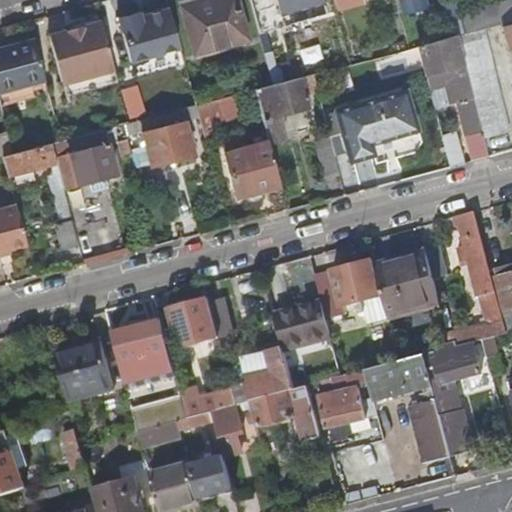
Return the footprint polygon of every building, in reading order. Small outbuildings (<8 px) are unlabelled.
[(198,58),(251,44),(239,0),(208,0),(186,6),(186,4),(184,4),(198,58)] [(251,0),(258,21),(325,4),(324,0),(251,0)] [(335,0),(338,10),(365,3),(363,0),(335,0)] [(467,35),(485,30),(511,22),(511,1),(462,14),(463,19),(467,35)] [(176,51),(183,50),(172,11),(142,19),(141,14),(121,19),(132,63),(176,51)] [(441,25),(445,41),(460,37),(467,35),(463,19),(441,25)] [(104,23),(93,26),(107,74),(116,72),(104,23)] [(107,74),(93,26),(84,28),(86,34),(72,37),(70,32),(51,38),(64,86),(69,85),(107,74)] [(483,132),(485,139),(510,132),(485,30),(467,35),(460,37),(483,132)] [(421,47),(430,85),(449,80),(455,103),(458,102),(467,136),(483,132),(460,37),(445,41),(421,47)] [(0,51),(0,94),(33,85),(48,81),(37,42),(0,51)] [(176,51),(132,63),(136,77),(180,65),(176,51)] [(116,72),(107,74),(110,87),(120,84),(116,72)] [(107,74),(69,85),(72,97),(110,87),(107,74)] [(257,91),(270,143),(271,144),(288,139),(283,117),(311,109),(306,91),(318,87),(315,75),(275,86),(257,91)] [(449,80),(430,85),(436,108),(455,103),(449,80)] [(37,98),(33,85),(0,94),(3,107),(37,98)] [(338,112),(351,162),(375,156),(377,164),(418,154),(423,144),(409,92),(338,112)] [(199,107),(207,138),(215,136),(212,124),(241,117),(235,97),(199,107)] [(127,126),(130,137),(144,133),(153,167),(196,156),(185,110),(177,112),(131,125),(127,126)] [(76,139),(64,142),(54,145),(61,170),(62,174),(66,190),(118,177),(111,145),(105,147),(101,133),(86,137),(89,151),(80,154),(76,139)] [(0,159),(6,158),(16,155),(11,135),(0,137),(0,159)] [(328,179),(340,176),(331,139),(318,143),(328,179)] [(238,198),(282,187),(271,144),(270,143),(227,154),(238,198)] [(457,144),(446,147),(451,168),(462,165),(457,144)] [(6,158),(11,177),(53,166),(55,172),(61,170),(54,145),(16,155),(6,158)] [(60,209),(70,206),(66,190),(62,174),(52,177),(60,209)] [(12,250),(29,246),(19,208),(0,212),(0,256),(3,255),(3,252),(12,250)] [(502,312),(476,213),(460,217),(481,297),(487,318),(448,330),(452,344),(458,342),(459,347),(469,344),(475,343),(484,340),(508,334),(502,312)] [(65,249),(81,245),(74,220),(60,225),(65,249)] [(428,255),(434,279),(449,275),(442,249),(427,252),(428,255)] [(389,316),(440,302),(434,279),(428,255),(377,268),(389,316)] [(377,268),(375,261),(362,265),(360,256),(347,259),(349,268),(317,276),(324,304),(328,320),(347,315),(345,307),(357,304),(360,315),(366,313),(370,326),(390,320),(389,316),(377,268)] [(511,266),(495,271),(506,311),(502,312),(508,334),(511,332),(511,266)] [(211,303),(210,299),(171,310),(181,348),(216,339),(217,345),(222,344),(211,303)] [(222,344),(224,352),(240,348),(227,300),(211,303),(222,344)] [(284,344),(285,351),(333,338),(328,320),(324,304),(276,316),(284,344)] [(180,421),(190,419),(183,393),(163,319),(136,327),(131,305),(110,311),(114,328),(120,350),(139,345),(143,359),(150,358),(150,363),(149,363),(159,403),(135,410),(138,422),(112,428),(114,438),(140,432),(180,421)] [(105,342),(58,354),(70,398),(116,386),(105,342)] [(483,373),(475,343),(469,344),(459,347),(458,342),(452,344),(450,344),(425,351),(426,356),(434,386),(438,402),(441,413),(452,457),(474,451),(464,412),(463,412),(455,381),(483,373)] [(234,389),(239,406),(252,402),(296,391),(285,351),(284,344),(270,348),(270,351),(242,359),(249,384),(234,388),(234,389)] [(434,386),(426,356),(400,363),(368,371),(371,384),(375,398),(375,401),(434,386)] [(371,384),(368,371),(344,378),(310,387),(311,393),(336,387),(338,395),(320,400),(329,431),(333,430),(337,443),(356,438),(352,424),(380,417),(375,401),(375,398),(364,400),(361,388),(371,384)] [(296,391),(252,402),(259,428),(293,419),(298,439),(303,437),(304,440),(323,435),(311,393),(310,387),(296,391)] [(222,410),(236,407),(239,406),(234,389),(203,397),(200,389),(183,393),(190,419),(214,412),(222,410)] [(428,463),(452,457),(441,413),(438,402),(414,408),(428,463)] [(243,434),(236,407),(222,410),(214,412),(216,422),(225,456),(225,457),(242,453),(238,436),(243,434)] [(216,422),(214,412),(190,419),(180,421),(182,431),(216,422)] [(182,431),(180,421),(140,432),(143,440),(145,448),(184,438),(182,431)] [(88,467),(82,447),(78,429),(65,433),(72,473),(88,467)] [(0,496),(27,488),(20,468),(30,465),(19,432),(10,435),(8,430),(5,431),(0,432),(0,496)] [(235,492),(225,457),(225,456),(191,464),(191,465),(201,501),(235,492)] [(166,511),(201,503),(201,501),(191,465),(191,464),(152,474),(161,511),(166,511)] [(145,511),(136,479),(94,490),(99,511),(145,511)]
